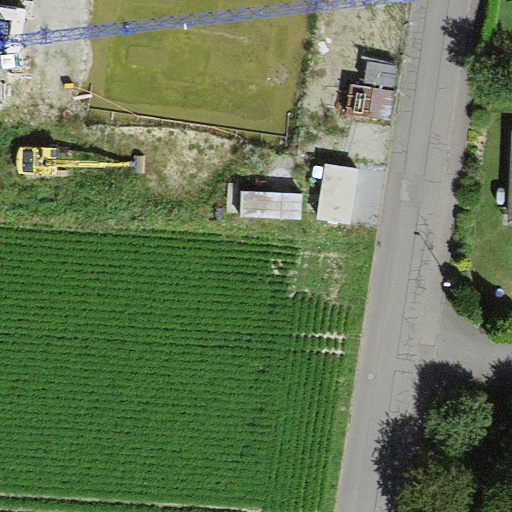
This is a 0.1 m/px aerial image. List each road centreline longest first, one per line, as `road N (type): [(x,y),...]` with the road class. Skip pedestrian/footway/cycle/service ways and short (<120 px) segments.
road 1 (residential): [(437,0),(387,352)]
road 2 (residential): [(387,352),(361,511)]
road 3 (residential): [(387,352),(511,359)]
